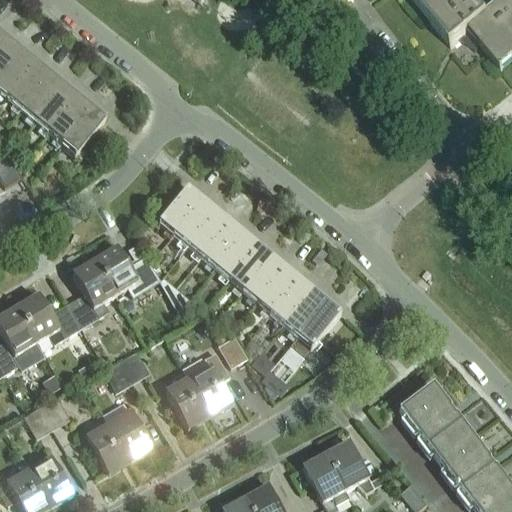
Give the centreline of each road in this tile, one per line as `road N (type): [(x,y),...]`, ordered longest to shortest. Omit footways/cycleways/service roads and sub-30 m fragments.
road 1 (residential): [(131,511),(322,398),(419,309)]
road 2 (residential): [(0,266),(113,193),(181,107)]
road 3 (residential): [(358,244),(181,107)]
road 4 (residential): [(467,147),(343,0)]
road 5 (residential): [(181,107),(49,0)]
road 6 (residential): [(358,244),(467,147)]
road 7 (residential): [(511,408),(419,309)]
